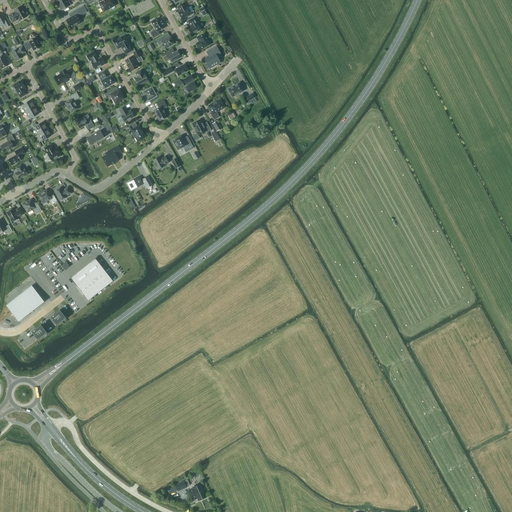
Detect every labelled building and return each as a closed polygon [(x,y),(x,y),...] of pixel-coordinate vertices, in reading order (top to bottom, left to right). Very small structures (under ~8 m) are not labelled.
[(70,5),(67,0),(63,0),(57,4),(61,10),(70,5)] [(115,5),(112,0),(99,0),(101,2),(100,3),(104,11),(115,5)] [(186,8),(184,3),(178,7),(180,11),(178,12),(182,19),(186,16),(187,17),(190,15),(190,14),(191,13),(188,7),(186,8)] [(27,15),(27,14),(26,12),(25,12),(24,13),(21,6),(14,10),(15,12),(9,16),(12,22),(19,18),(20,20),(27,17),(26,16),(27,15)] [(74,16),(66,20),(71,28),(81,22),(78,17),(82,15),(87,12),(84,6),(78,9),(72,12),(74,16)] [(0,17),(0,26),(2,25),(4,29),(8,26),(5,20),(2,21),(0,17)] [(160,34),(158,31),(165,28),(163,24),(163,23),(162,21),(161,21),(159,18),(155,20),(155,19),(151,20),(152,21),(151,22),(156,30),(150,33),(153,38),(160,34)] [(197,23),(194,18),(188,21),(191,27),(188,28),(191,35),(201,29),(198,23),(197,23)] [(199,50),(210,44),(211,44),(205,33),(197,37),(200,42),(196,44),(199,50)] [(115,41),(116,42),(115,43),(117,46),(118,47),(119,48),(121,47),(121,46),(122,46),(122,47),(126,54),(132,50),(128,43),(129,42),(125,35),(115,41)] [(172,39),(170,36),(166,39),(164,35),(156,40),(159,45),(162,44),(164,49),(169,46),(169,47),(173,45),(173,44),(174,44),(171,40),(172,39)] [(17,37),(13,40),(16,46),(21,43),(17,37)] [(36,37),(29,41),(29,42),(27,43),(27,42),(23,44),(27,50),(32,47),(34,51),(41,47),(36,37)] [(18,48),(11,52),(16,61),(23,57),(21,54),(23,53),(24,53),(25,52),(22,46),(21,47),(18,49),(18,48)] [(216,48),(216,46),(206,51),(209,56),(204,59),(209,68),(210,67),(211,68),(216,65),(216,64),(220,62),(218,58),(221,57),(221,55),(216,48)] [(181,57),(178,51),(174,53),(174,52),(170,54),(168,51),(161,55),(162,55),(166,61),(170,59),(171,62),(181,57)] [(94,52),(87,56),(89,61),(91,60),(92,62),(92,63),(95,69),(105,64),(101,57),(97,59),(96,57),(97,57),(94,52)] [(0,66),(1,69),(8,65),(3,55),(0,56),(0,66)] [(132,57),(125,61),(127,64),(127,65),(128,67),(129,67),(131,71),(138,67),(132,57)] [(189,70),(185,63),(175,69),(179,76),(189,70)] [(61,74),(56,76),(60,83),(65,81),(67,80),(71,78),(69,74),(74,71),(71,66),(60,72),(61,74)] [(162,71),(164,76),(174,71),(171,66),(162,71)] [(144,75),(141,70),(136,73),(137,76),(138,75),(139,77),(135,79),(139,86),(148,81),(145,74),(144,75)] [(103,85),(105,89),(108,87),(108,86),(115,82),(111,75),(108,77),(107,76),(107,75),(105,71),(98,74),(102,80),(101,81),(103,85)] [(191,75),(184,80),(187,86),(184,88),(183,88),(187,92),(188,92),(187,92),(188,91),(189,92),(197,88),(192,79),(193,79),(191,75)] [(93,77),(86,81),(89,85),(91,84),(90,83),(95,80),(93,77)] [(17,88),(19,92),(18,93),(20,97),(27,94),(24,90),(26,89),(21,81),(14,85),(16,89),(17,88)] [(230,93),(232,97),(244,90),(240,82),(228,89),(228,90),(227,90),(229,93),(230,93)] [(161,97),(158,92),(155,94),(152,87),(142,92),(148,101),(153,98),(154,101),(161,97)] [(119,101),(124,98),(119,90),(115,92),(113,89),(104,94),(106,97),(111,95),(113,100),(112,100),(115,105),(119,102),(119,101)] [(67,107),(68,109),(69,109),(71,113),(78,109),(74,101),(80,98),(77,92),(70,96),(72,99),(65,103),(67,107)] [(251,94),(244,98),(248,104),(251,102),(250,101),(253,98),(254,98),(256,97),(253,93),(251,94)] [(164,109),(167,107),(163,99),(156,103),(159,108),(154,111),(159,121),(168,116),(164,109)] [(208,106),(212,112),(210,113),(214,120),(219,117),(216,112),(225,107),(221,99),(208,106)] [(26,112),(36,106),(32,100),(22,105),(26,112)] [(39,113),(36,106),(26,112),(29,119),(39,113)] [(121,116),(118,118),(121,124),(125,122),(134,116),(131,110),(128,112),(127,111),(127,110),(125,106),(119,110),(122,115),(121,116)] [(84,117),(76,122),(80,128),(85,125),(88,130),(94,127),(90,119),(87,114),(84,116),(84,117)] [(203,124),(200,120),(192,124),(196,130),(195,131),(196,133),(193,136),(195,140),(200,138),(198,135),(206,131),(207,132),(211,130),(207,122),(203,124)] [(34,127),(38,134),(48,128),(44,122),(34,127)] [(108,122),(102,125),(106,132),(112,129),(108,122)] [(130,131),(132,130),(134,134),(133,134),(135,138),(135,137),(138,141),(145,137),(143,133),(141,129),(141,130),(139,126),(138,126),(135,122),(128,127),(130,131)] [(52,135),(48,128),(38,134),(42,141),(52,135)] [(104,137),(100,130),(86,138),(87,138),(90,143),(103,136),(104,137)] [(214,131),(211,133),(215,141),(219,139),(214,131)] [(12,144),(16,142),(12,135),(6,138),(8,141),(0,146),(4,153),(14,147),(12,144)] [(181,136),(173,141),(178,150),(183,147),(186,152),(194,148),(190,141),(185,143),(181,136)] [(53,148),(51,144),(45,148),(51,160),(58,157),(58,158),(61,156),(60,155),(61,155),(57,148),(54,150),(53,148)] [(119,159),(117,156),(122,153),(118,146),(113,149),(114,151),(103,157),(107,165),(119,159)] [(11,166),(21,160),(19,156),(25,153),(22,147),(15,151),(17,155),(8,160),(11,166)] [(155,165),(157,169),(158,170),(165,166),(164,165),(169,162),(165,156),(161,159),(159,156),(153,160),(155,165)] [(176,158),(171,161),(176,169),(181,166),(176,158)] [(23,168),(21,164),(16,167),(18,171),(15,173),(19,179),(28,174),(24,168),(23,168)] [(127,183),(131,190),(144,183),(147,188),(153,185),(148,176),(142,179),(140,176),(127,183)] [(65,189),(63,190),(62,187),(55,191),(60,201),(67,197),(66,196),(71,193),(68,187),(65,189)] [(51,196),(50,195),(47,190),(38,194),(41,200),(43,203),(47,201),(49,199),(52,205),(58,202),(54,195),(51,196)] [(34,205),(31,199),(26,202),(25,202),(22,204),(24,207),(27,212),(34,209),(36,214),(41,211),(38,204),(34,205)] [(12,222),(18,218),(18,217),(23,214),(20,207),(16,209),(16,210),(14,211),(13,208),(6,212),(12,222)] [(0,233),(6,230),(8,233),(12,231),(9,225),(5,227),(1,219),(0,219),(0,233)] [(70,278),(88,300),(113,281),(95,258),(70,278)] [(18,321),(44,301),(32,285),(6,305),(18,321)] [(66,317),(60,309),(55,314),(50,317),(57,325),(66,317)] [(38,340),(47,332),(41,324),(35,328),(31,332),(38,340)] [(178,491),(187,487),(184,480),(175,484),(175,485),(177,490),(178,491)] [(191,498),(198,495),(200,500),(207,496),(205,492),(204,492),(200,485),(193,488),(194,489),(188,491),(191,498)]
